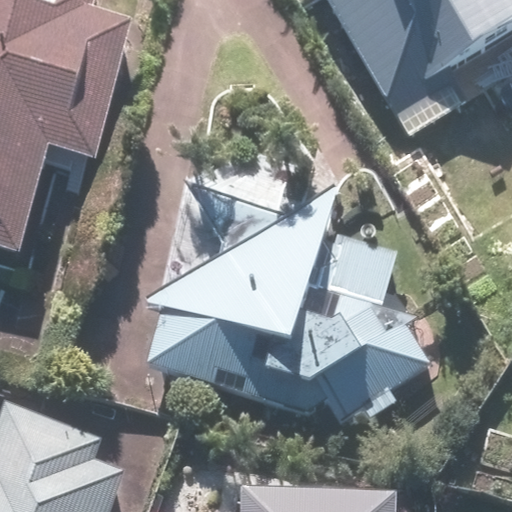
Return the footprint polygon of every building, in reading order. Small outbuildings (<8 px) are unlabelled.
[(130,36),(90,25),(96,0),(0,0),(0,265),(19,270),(47,161),(54,163),(94,173),(130,36)] [(511,9),(506,0),(317,0),(385,112),(511,37),(511,9)] [(143,381),(306,423),(324,412),(339,431),(361,417),(368,428),(397,410),(390,399),(431,371),(404,333),(418,325),(382,316),(397,259),(190,201),(143,381)] [(0,511),(113,511),(125,479),(96,469),(102,451),(4,416),(0,426),(0,511)] [(407,511),(408,501),(228,500),(227,511),(407,511)]
